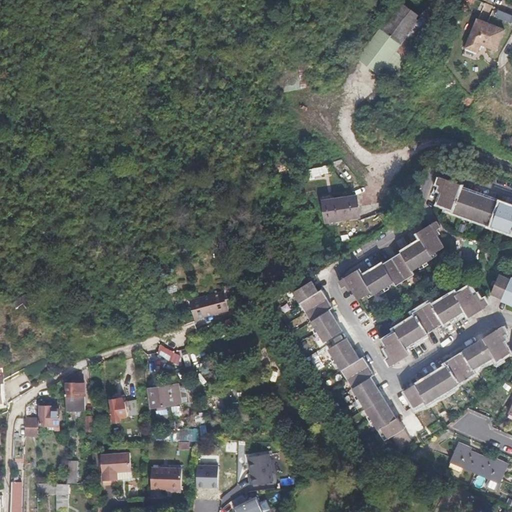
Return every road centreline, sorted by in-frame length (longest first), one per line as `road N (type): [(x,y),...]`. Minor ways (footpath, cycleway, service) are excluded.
road 1 (residential): [(511,193),(435,173),(409,223),(336,270),(331,283),(390,382)]
road 2 (residential): [(192,328),(29,396),(11,418),(7,511)]
road 3 (track): [(511,167),(460,147),(384,159),(360,152),(345,126),(363,75)]
road 4 (residential): [(390,382),(493,320),(511,323)]
